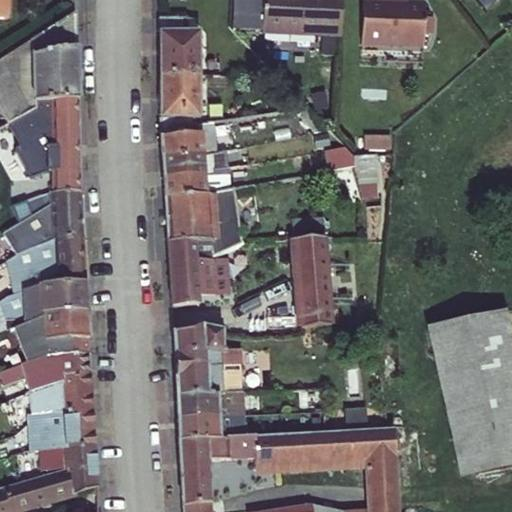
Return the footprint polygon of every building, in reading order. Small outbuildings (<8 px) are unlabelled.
[(261,0),(263,30),(342,25),(341,0),(261,0)] [(361,0),(363,32),(420,28),(418,0),(361,0)] [(188,12),(159,12),(161,71),(201,69),(200,26),(187,27),(188,12)] [(78,99),(75,15),(0,64),(0,104),(14,127),(25,121),(29,118),(58,101),(78,99)] [(203,113),(201,69),(161,71),(164,132),(196,131),(196,114),(203,113)] [(81,178),(78,99),(58,101),(29,118),(25,121),(14,127),(26,148),(22,151),(39,181),(51,174),(51,180),(81,178)] [(200,130),(196,131),(164,132),(165,154),(205,151),(205,137),(215,137),(214,119),(199,120),(200,130)] [(206,172),(205,151),(165,154),(165,174),(206,172)] [(207,188),(206,172),(165,174),(166,193),(207,188)] [(81,178),(51,180),(52,194),(82,192),(81,178)] [(239,242),(230,185),(207,188),(166,193),(169,258),(207,256),(239,242)] [(84,238),(82,192),(52,194),(53,212),(9,238),(21,258),(30,254),(54,240),(84,238)] [(326,238),(326,224),(295,225),(295,239),(326,238)] [(88,286),(84,238),(54,240),(30,254),(21,258),(10,265),(15,293),(42,289),(46,287),(55,287),(88,286)] [(330,325),(326,238),(295,239),(299,327),(330,325)] [(387,267),(416,268),(417,240),(388,240),(387,267)] [(208,263),(207,256),(169,258),(171,311),(199,309),(198,303),(210,303),(210,301),(208,263)] [(222,300),(220,263),(208,263),(210,301),(222,300)] [(90,314),(88,286),(55,287),(46,287),(42,289),(15,293),(0,302),(0,305),(5,316),(24,315),(24,322),(32,317),(57,316),(90,314)] [(511,324),(506,298),(426,314),(463,470),(511,459),(511,324)] [(92,355),(90,314),(57,316),(32,317),(24,322),(14,327),(10,329),(25,365),(44,358),(54,357),(92,355)] [(172,351),(223,350),(223,331),(223,328),(219,328),(200,323),(198,323),(198,325),(196,325),(189,330),(172,331),(172,351)] [(252,363),(252,349),(240,350),(223,350),(172,351),(174,392),(218,390),(236,389),(235,364),(252,363)] [(94,375),(92,355),(54,357),(44,358),(25,365),(18,368),(22,379),(26,396),(65,383),(64,377),(94,375)] [(253,389),(252,363),(235,364),(236,389),(253,389)] [(18,368),(0,375),(0,387),(22,379),(18,368)] [(96,412),(94,375),(64,377),(65,383),(26,396),(25,396),(31,417),(66,415),(96,412)] [(218,390),(174,392),(175,417),(219,415),(254,413),(253,389),(236,389),(218,390)] [(408,407),(398,408),(400,419),(409,418),(408,407)] [(99,450),(96,412),(66,415),(31,417),(27,418),(38,454),(48,453),(68,452),(99,450)] [(255,432),(254,413),(219,415),(175,417),(176,438),(220,435),(255,432)] [(255,432),(220,435),(176,438),(179,511),(312,511),(310,493),(243,500),(244,507),(212,509),(208,454),(254,452),(255,459),(366,450),(368,476),(402,473),(396,422),(255,432)] [(102,491),(99,450),(68,452),(48,453),(38,454),(40,480),(49,478),(69,472),(72,500),(102,491)] [(0,491),(0,511),(25,511),(72,500),(69,472),(49,478),(40,480),(0,491)] [(402,473),(368,476),(371,502),(404,498),(402,473)] [(345,511),(344,504),(310,493),(312,511),(345,511)] [(371,502),(344,504),(345,511),(405,511),(404,498),(371,502)]
